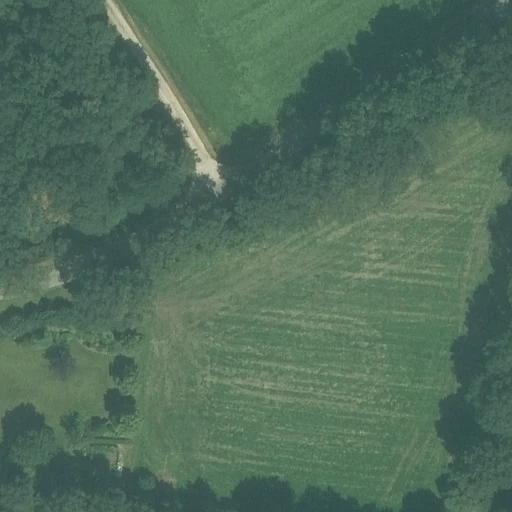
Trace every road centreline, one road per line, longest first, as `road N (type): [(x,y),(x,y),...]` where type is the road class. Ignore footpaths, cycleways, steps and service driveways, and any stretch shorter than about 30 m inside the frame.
road 1 (unclassified): [(226,184),(511,2)]
road 2 (unclassified): [(226,184),(109,256),(0,290)]
road 3 (track): [(97,0),(226,184)]
